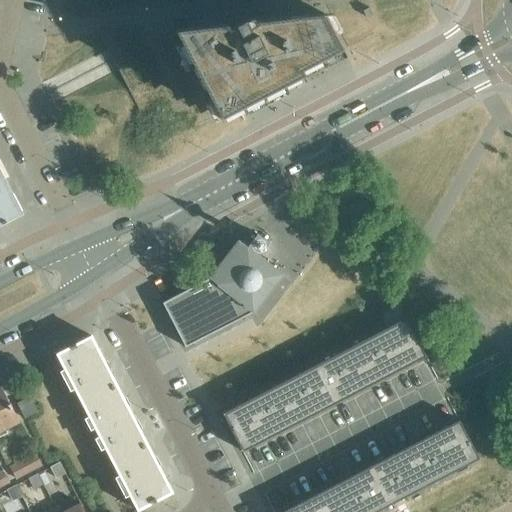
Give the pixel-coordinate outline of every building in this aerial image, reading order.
[(301,69),(341,49),(324,12),(254,21),(256,24),(252,26),(250,28),(245,19),(235,24),(238,30),(232,34),(227,24),(174,29),(220,117),(239,107),(287,82),(293,79),(304,74),(301,69)] [(0,168),(0,225),(23,213),(0,168)] [(282,274),(261,257),(259,256),(269,243),(257,234),(247,247),(238,240),(209,277),(162,302),(185,346),(253,312),(282,274)] [(386,328),(368,337),(388,375),(406,366),(426,356),(406,318),(386,328)] [(83,406),(118,387),(103,358),(99,351),(91,335),(56,353),(64,369),(68,377),(83,406)] [(368,337),(350,346),(370,385),(388,375),(368,337)] [(350,346),(332,356),(352,394),(370,385),(350,346)] [(332,356),(314,365),(334,403),(352,394),(332,356)] [(314,365),(296,375),(316,413),(334,403),(314,365)] [(242,403),(222,413),(242,451),(261,441),(279,432),(298,422),(316,413),(296,375),(278,384),(260,393),(242,403)] [(0,387),(0,431),(20,421),(13,407),(11,402),(10,402),(2,386),(0,387)] [(99,436),(110,458),(145,440),(133,417),(129,409),(118,387),(83,406),(95,428),(99,436)] [(38,411),(30,396),(17,404),(25,419),(38,411)] [(426,432),(417,415),(401,424),(410,440),(426,432)] [(403,449),(385,458),(405,496),(423,487),(441,477),(459,468),(479,458),(459,420),(439,430),(421,439),(403,449)] [(137,510),(172,492),(145,440),(110,458),(137,510)] [(34,469),(42,464),(39,457),(37,453),(28,458),(34,469)] [(28,458),(19,462),(25,473),(34,469),(28,458)] [(385,458),(367,467),(387,506),(405,496),(385,458)] [(60,461),(50,466),(56,477),(65,472),(60,461)] [(19,462),(10,467),(16,478),(25,473),(19,462)] [(367,467),(349,477),(367,511),(374,511),(387,506),(367,467)] [(0,483),(1,486),(9,481),(3,470),(0,471),(0,483)] [(37,473),(28,478),(34,489),(43,484),(37,473)] [(367,511),(349,477),(331,486),(344,511),(367,511)] [(16,484),(7,489),(13,500),(22,495),(16,484)] [(344,511),(331,486),(313,496),(321,511),(344,511)] [(295,505),(281,511),(321,511),(313,496),(295,505)] [(85,511),(81,503),(63,511),(85,511)]
